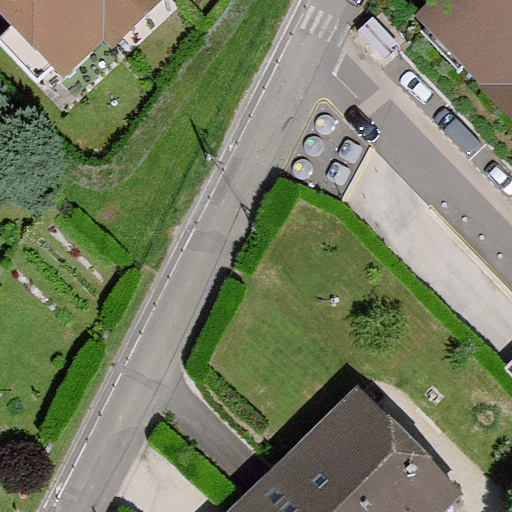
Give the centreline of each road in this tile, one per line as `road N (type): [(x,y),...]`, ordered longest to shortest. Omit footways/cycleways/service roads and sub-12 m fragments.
road 1 (residential): [(301,54),(72,511)]
road 2 (residential): [(301,54),(511,272)]
